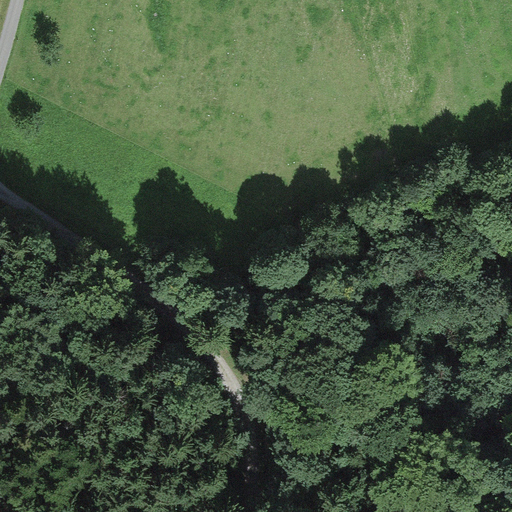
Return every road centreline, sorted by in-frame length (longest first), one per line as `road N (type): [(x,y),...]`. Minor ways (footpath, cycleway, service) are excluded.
road 1 (track): [(0,197),(116,271),(226,376),(247,431),(246,511)]
road 2 (track): [(511,317),(470,367),(414,511)]
